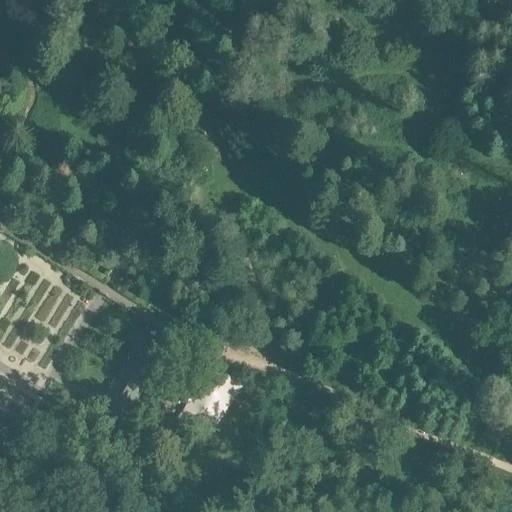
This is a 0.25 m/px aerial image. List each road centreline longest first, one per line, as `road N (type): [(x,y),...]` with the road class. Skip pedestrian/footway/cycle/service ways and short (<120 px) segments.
road 1 (track): [(511,390),(287,194),(248,150),(230,180),(230,209),(262,368)]
road 2 (track): [(511,469),(183,331),(0,220)]
road 3 (track): [(193,121),(248,150),(285,112),(343,76),(511,79)]
road 4 (track): [(511,159),(354,147),(330,154),(287,194)]
road 5 (track): [(449,334),(491,283),(503,159)]
road 6 (track): [(428,317),(374,342),(262,368)]
road 7 (track): [(424,76),(511,170)]
